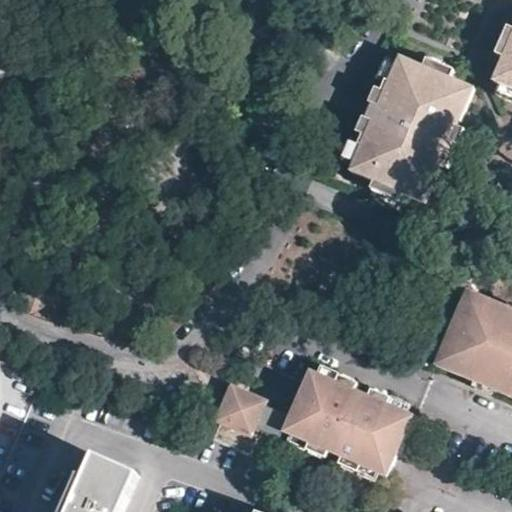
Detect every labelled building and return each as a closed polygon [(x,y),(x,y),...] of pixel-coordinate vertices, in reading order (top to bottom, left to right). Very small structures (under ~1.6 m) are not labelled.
[(498,60),(507,63),(511,50),(511,31),(510,31),(498,60)] [(511,50),(507,63),(496,86),(501,88),(511,92),(511,50)] [(379,187),(406,198),(429,207),(445,169),(441,167),(457,129),(461,131),(477,93),(455,83),(427,71),(403,61),(401,65),(392,86),(389,85),(385,93),(389,95),(369,141),(366,140),(362,148),(362,149),(365,151),(356,172),(354,176),(379,187)] [(382,82),(389,85),(392,86),(401,65),(392,61),(382,82)] [(431,64),(427,71),(455,83),(458,74),(431,64)] [(511,104),(511,92),(501,88),(497,98),(511,104)] [(361,138),(366,140),(369,141),(389,95),(385,93),(381,92),(372,113),(361,138)] [(441,167),(445,169),(451,172),(468,134),(461,131),(457,129),(441,167)] [(346,167),(356,172),(365,151),(362,149),(362,148),(356,145),(346,167)] [(398,199),(405,201),(406,198),(379,187),(375,195),(396,203),(398,199)] [(34,276),(20,282),(32,309),(47,303),(34,276)] [(457,344),(446,344),(436,368),(476,386),(478,383),(495,390),(493,394),(508,400),(510,396),(511,397),(511,311),(470,292),(458,319),(464,327),(461,334),(457,344)] [(458,319),(453,330),(461,334),(464,327),(458,319)] [(453,330),(446,344),(457,344),(461,334),(453,330)] [(322,372),(320,377),(337,385),(340,379),(322,372)] [(221,428),(215,441),(263,462),(274,437),(283,441),(284,438),(293,441),(310,449),(329,457),(343,463),(362,471),(381,480),(390,484),(417,420),(407,416),(388,407),(370,399),(356,393),(337,385),(320,377),(312,375),(293,419),(269,409),(271,405),(232,389),(217,426),(221,428)] [(337,385),(356,393),(359,387),(340,379),(337,385)] [(478,383),(476,386),(474,390),(492,398),(493,394),(495,390),(478,383)] [(373,393),(370,399),(388,407),(391,400),(373,393)] [(388,407),(407,416),(411,409),(391,400),(388,407)] [(310,449),(293,441),(290,447),(307,455),(310,449)] [(326,464),(329,457),(310,449),(307,455),(326,464)] [(96,458),(72,511),(124,511),(140,477),(96,458)] [(362,471),(343,463),(340,470),(359,477),(362,471)] [(378,486),(381,480),(362,471),(359,477),(378,486)]
